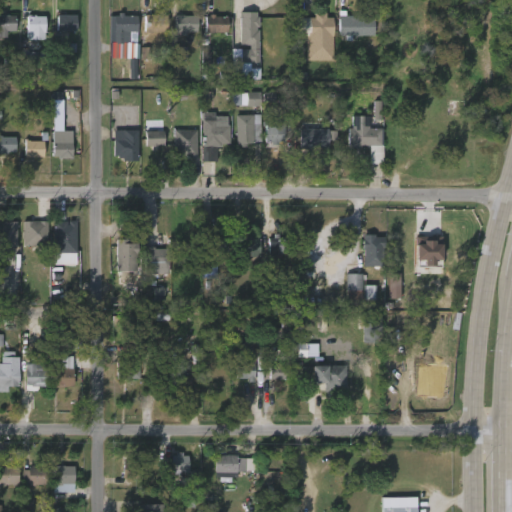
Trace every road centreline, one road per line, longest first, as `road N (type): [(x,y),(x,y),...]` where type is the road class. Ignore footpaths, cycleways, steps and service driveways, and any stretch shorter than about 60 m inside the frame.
road 1 (residential): [(97,511),(98,0)]
road 2 (residential): [(0,191),(502,199)]
road 3 (residential): [(500,432),(0,428)]
road 4 (secondary): [(511,163),(474,342),(470,511)]
road 5 (secondary): [(500,511),(503,345),(511,292)]
